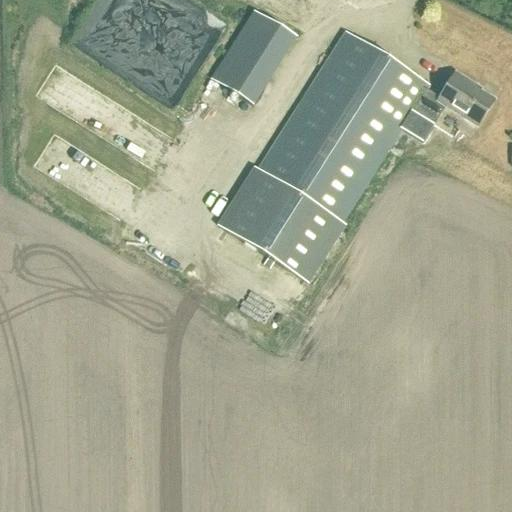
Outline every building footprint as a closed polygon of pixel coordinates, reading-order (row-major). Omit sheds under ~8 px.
[(167,96),(209,42),(176,16),(171,23),(166,20),(144,49),(137,43),(124,33),(112,47),(122,55),(118,59),(167,96)] [(247,30),(210,102),(256,125),(293,54),(247,30)] [(438,99),(425,90),(427,86),(345,35),(259,173),(254,169),(216,228),(308,287),(346,228),(341,224),(411,114),(433,128),(445,109),(477,129),(493,102),(471,89),(473,87),(454,75),(438,99)] [(205,103),(198,127),(211,131),(217,107),(205,103)] [(153,173),(166,155),(131,130),(133,128),(121,119),(110,134),(127,146),(123,152),(153,173)] [(426,163),(439,142),(414,128),(401,149),(426,163)]
